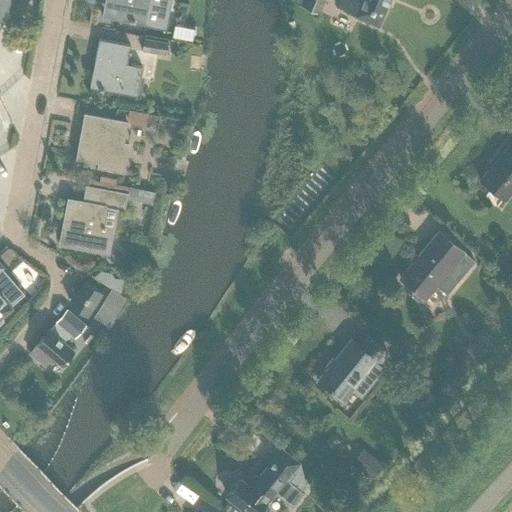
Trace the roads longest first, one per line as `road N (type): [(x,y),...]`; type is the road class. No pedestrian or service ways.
road 1 (residential): [(158,452),(511,37)]
road 2 (residential): [(29,327),(49,304),(49,286),(11,246),(60,0)]
